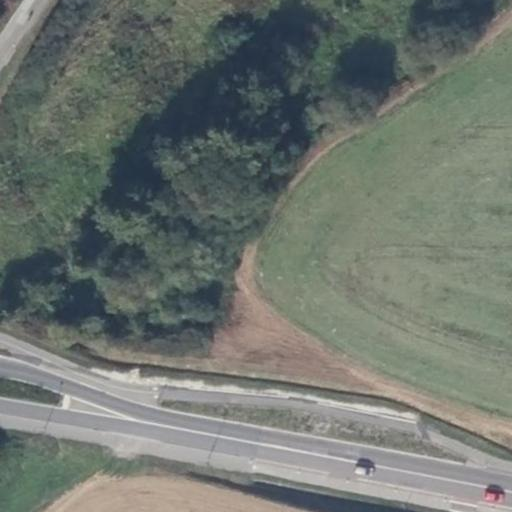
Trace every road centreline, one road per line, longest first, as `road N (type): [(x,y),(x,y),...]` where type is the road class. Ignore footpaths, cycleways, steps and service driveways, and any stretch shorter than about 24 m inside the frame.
road 1 (secondary): [(210,433),(511,490)]
road 2 (secondary): [(210,433),(0,365)]
road 3 (secondary): [(0,404),(210,433)]
